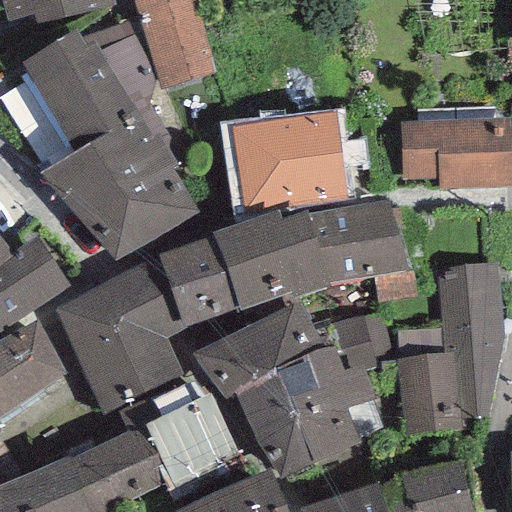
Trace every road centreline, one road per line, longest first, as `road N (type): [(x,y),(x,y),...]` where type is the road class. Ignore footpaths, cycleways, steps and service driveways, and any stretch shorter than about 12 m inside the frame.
road 1 (residential): [(87,291),(209,228),(280,206),(282,215),(380,198),(511,199)]
road 2 (residential): [(0,157),(87,291)]
road 3 (residential): [(511,376),(489,511)]
